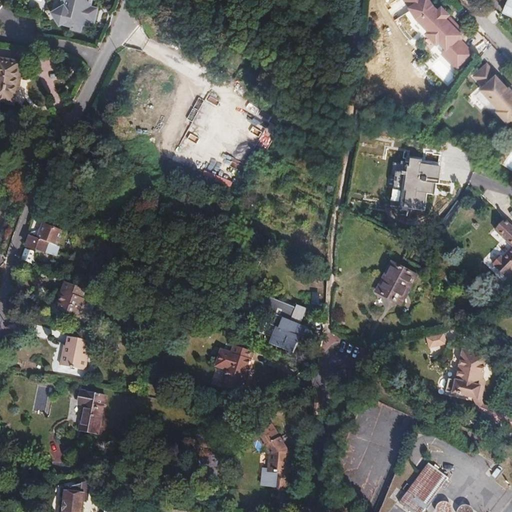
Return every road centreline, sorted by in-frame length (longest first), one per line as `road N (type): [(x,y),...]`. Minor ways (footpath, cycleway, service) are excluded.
road 1 (residential): [(0,462),(60,471),(227,429),(321,373),(307,511)]
road 2 (residential): [(0,314),(33,196),(128,0)]
